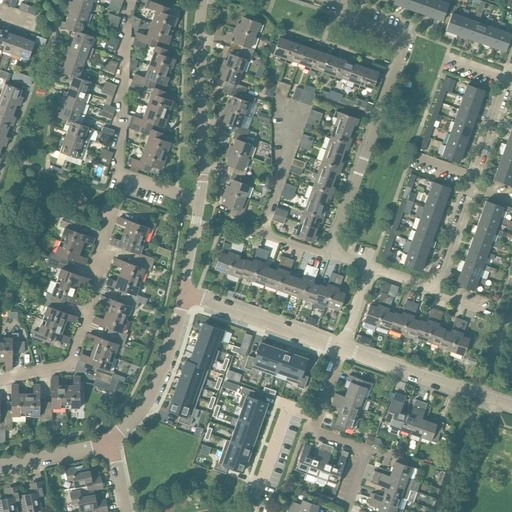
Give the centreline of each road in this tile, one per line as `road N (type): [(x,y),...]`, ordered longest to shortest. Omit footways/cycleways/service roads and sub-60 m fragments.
road 1 (residential): [(329,255),(405,37),(339,14),(344,0)]
road 2 (unclassified): [(182,292),(200,190),(201,0)]
road 3 (residential): [(0,380),(71,358),(111,212)]
road 4 (residential): [(433,290),(507,81)]
road 5 (unclassified): [(511,404),(340,348)]
road 6 (unclassified): [(106,443),(151,392),(182,292)]
road 7 (unclassified): [(340,348),(182,292)]
road 8 (residential): [(344,511),(365,451),(310,431),(316,417)]
road 9 (residential): [(257,493),(287,408),(316,417)]
